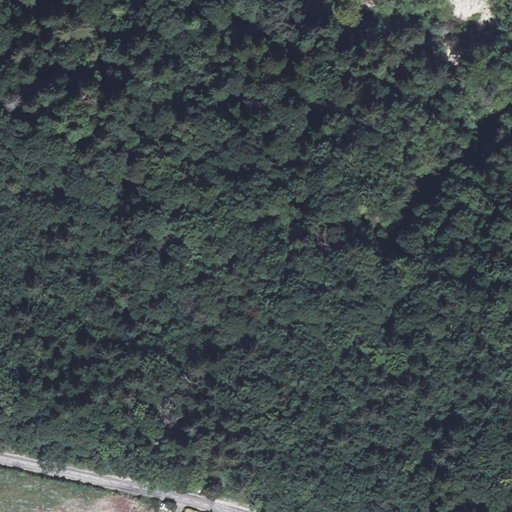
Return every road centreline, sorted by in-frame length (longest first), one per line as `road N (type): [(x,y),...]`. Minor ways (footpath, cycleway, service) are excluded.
road 1 (tertiary): [(227,511),(0,456)]
road 2 (track): [(137,487),(0,397)]
